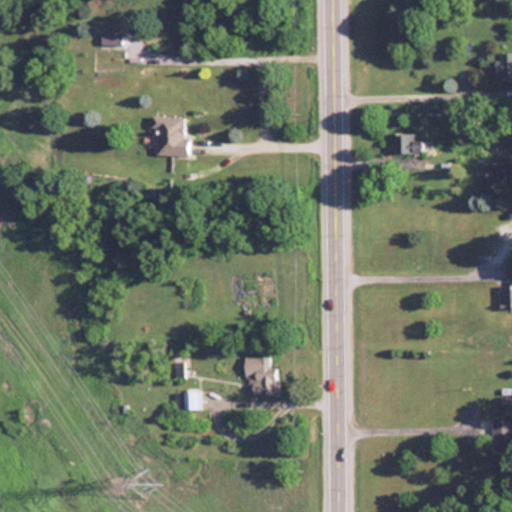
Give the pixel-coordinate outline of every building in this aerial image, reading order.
[(121,45),(121,35),(102,34),(102,45),(121,45)] [(511,53),(499,53),(499,79),(511,79),(511,53)] [(190,119),(155,118),(154,134),(159,134),(159,156),(189,157),(190,119)] [(417,134),(397,134),(397,153),(433,153),(433,141),(417,141),(417,134)] [(511,164),(489,164),(489,185),(511,185),(511,164)] [(511,260),(503,261),(504,308),(511,308),(511,260)] [(280,370),(271,370),(271,359),(248,359),(249,398),(281,398),(280,370)] [(177,410),(202,410),(202,394),(177,394),(177,410)] [(511,419),(495,420),(496,473),(511,473),(511,419)]
